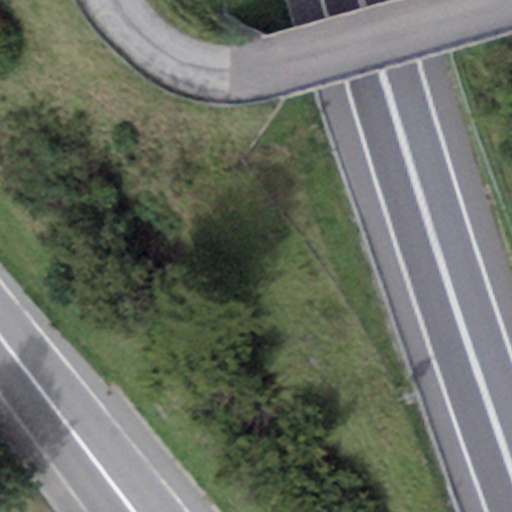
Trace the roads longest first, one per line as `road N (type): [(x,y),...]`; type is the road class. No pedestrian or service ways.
road 1 (trunk): [(365,0),(511,462)]
road 2 (residential): [(88,0),(102,33),(195,81),(511,0)]
road 3 (primary): [(135,511),(0,335)]
